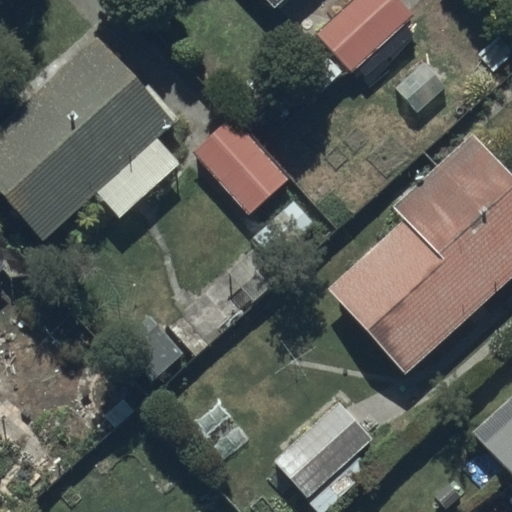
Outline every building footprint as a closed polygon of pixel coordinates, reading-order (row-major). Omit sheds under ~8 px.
[(342,0),(316,25),(325,34),(292,65),(315,89),(344,62),(350,68),(411,10),(402,0),(342,0)] [(98,27),(0,116),(0,185),(44,233),(95,187),(115,209),(175,154),(153,130),(174,110),(98,27)] [(229,114),(193,147),(246,205),(282,172),(229,114)] [(400,209),(326,277),(403,361),(511,261),(511,173),(471,128),(392,201),(400,209)] [(511,385),(471,423),(511,466),(511,385)] [(374,433),(338,393),(267,456),(317,511),(318,511),(371,465),(356,448),(374,433)]
